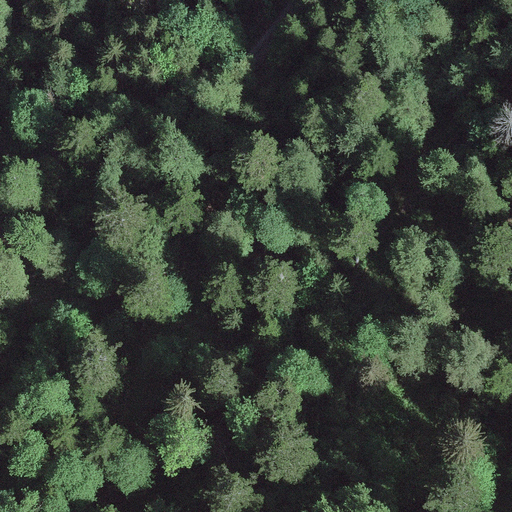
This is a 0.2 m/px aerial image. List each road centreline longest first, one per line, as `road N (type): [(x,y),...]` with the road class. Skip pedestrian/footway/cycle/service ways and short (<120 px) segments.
road 1 (track): [(0,308),(66,306),(201,268),(291,261),(357,236),(432,200),(511,112)]
road 2 (track): [(296,0),(217,80),(85,136),(0,190)]
